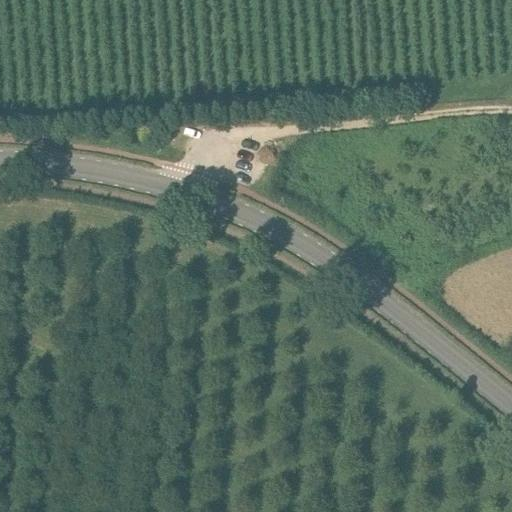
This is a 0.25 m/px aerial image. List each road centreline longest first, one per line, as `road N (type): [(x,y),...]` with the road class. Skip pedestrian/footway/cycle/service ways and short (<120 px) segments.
road 1 (secondary): [(511,408),(373,296),(264,223),(145,180),(0,161)]
road 2 (track): [(189,174),(212,143),(233,133),(511,108)]
